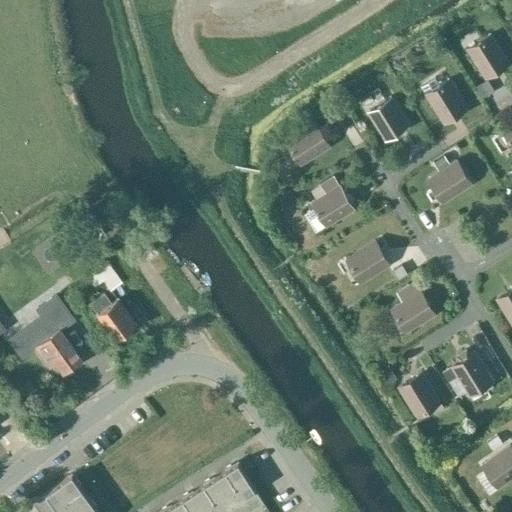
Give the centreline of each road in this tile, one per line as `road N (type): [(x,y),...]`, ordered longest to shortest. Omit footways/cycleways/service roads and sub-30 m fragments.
road 1 (unclassified): [(0,482),(147,374),(199,365),(231,377),(323,511)]
road 2 (residential): [(458,277),(445,251),(415,234),(389,178),(511,97)]
road 3 (residential): [(235,97),(383,0)]
road 4 (track): [(65,147),(133,254)]
